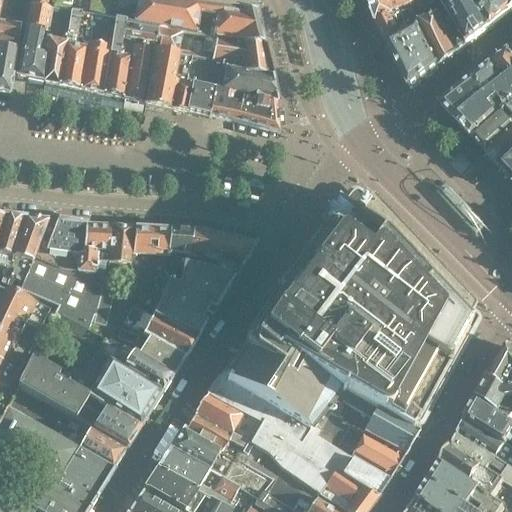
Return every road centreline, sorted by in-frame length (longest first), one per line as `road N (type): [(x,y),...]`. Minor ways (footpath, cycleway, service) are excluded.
road 1 (residential): [(365,137),(323,174),(288,229),(0,192)]
road 2 (tertiary): [(511,298),(365,137)]
road 3 (tertiary): [(365,137),(334,84),(307,0)]
